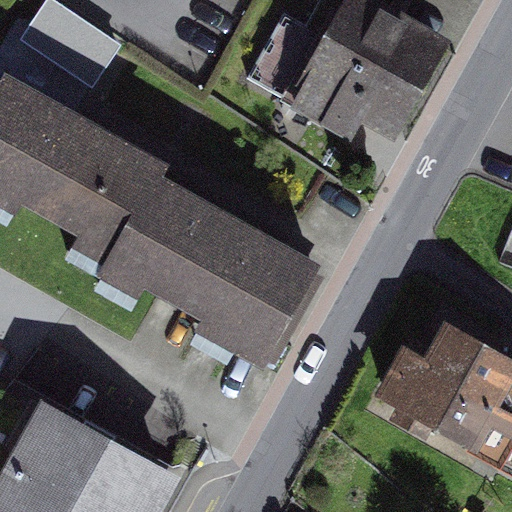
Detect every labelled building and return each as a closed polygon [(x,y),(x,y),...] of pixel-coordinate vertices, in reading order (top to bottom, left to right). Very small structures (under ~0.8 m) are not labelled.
[(399,0),(322,0),(306,28),(286,16),(249,80),(351,138),(365,114),(392,130),(441,46),(390,17),(399,0)] [(70,257),(105,276),(155,185),(162,173),(101,139),(103,135),(75,119),(72,123),(6,87),(0,98),(0,217),(10,223),(25,196),(86,229),(70,257)] [(217,219),(155,185),(105,276),(99,288),(136,308),(150,281),(244,333),(237,345),(265,359),(313,272),(245,235),(248,230),(220,215),(217,219)] [(408,354),(386,395),(476,443),(470,453),(511,475),(511,364),(449,331),(430,366),(408,354)] [(148,511),(165,482),(29,408),(8,447),(26,456),(0,504),(0,511),(148,511)]
